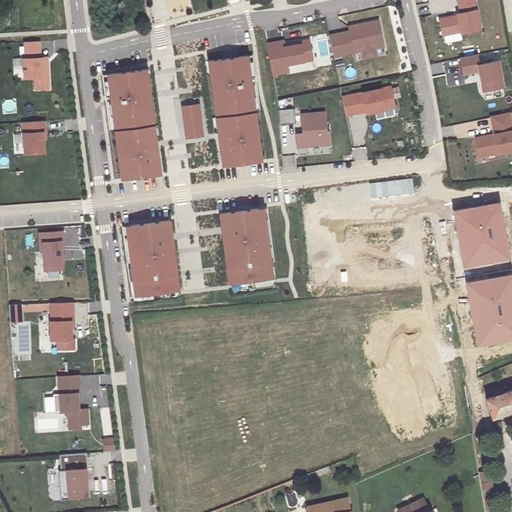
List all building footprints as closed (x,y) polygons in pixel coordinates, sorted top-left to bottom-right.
[(486,30),(479,0),(463,0),(466,14),(462,14),(463,16),(445,20),(448,36),(466,32),(467,33),(486,30)] [(419,16),(431,14),(429,3),(417,5),(419,16)] [(384,45),(379,20),(349,26),(350,30),(330,34),(334,55),(363,50),(375,47),(384,45)] [(42,57),(41,40),(26,41),(27,57),(25,57),(26,77),(37,77),(37,89),(51,88),(49,64),(45,64),(45,56),(42,57)] [(285,41),(269,43),(275,74),(291,71),(289,64),(314,60),(311,40),(302,42),(302,44),(286,47),(285,41)] [(375,47),(363,50),(364,57),(376,55),(375,47)] [(252,54),(208,60),(222,164),(260,159),(254,111),(259,110),(252,54)] [(484,65),(482,55),(467,58),(470,74),(485,71),(489,91),(509,87),(504,61),(484,65)] [(164,171),(150,68),(107,72),(113,118),(114,129),(119,128),(126,176),(164,171)] [(390,86),(343,95),(347,115),(394,105),(390,86)] [(201,135),(197,103),(180,105),(185,137),(201,135)] [(280,123),(295,122),(294,108),(279,109),(280,123)] [(297,145),(330,143),(329,130),(326,130),(325,111),(301,113),(302,132),(296,133),(297,145)] [(498,124),(511,121),(511,113),(496,117),(498,124)] [(47,130),(47,119),(24,121),(26,152),(46,151),(45,137),(45,130),(47,130)] [(511,151),(511,121),(498,124),(500,137),(496,137),(496,135),(481,138),(484,150),(492,148),(493,155),(511,151)] [(453,126),(442,127),(443,139),(455,137),(453,126)] [(493,155),(492,148),(484,150),(485,157),(493,155)] [(499,205),(457,213),(467,267),(508,259),(499,205)] [(273,206),(227,212),(236,282),(279,276),(277,261),(280,260),(273,206)] [(176,219),(131,224),(138,278),(141,278),(143,293),(186,288),(176,219)] [(63,231),(40,233),(42,271),(65,269),(63,231)] [(511,282),(511,279),(469,286),(479,344),(511,338),(511,282)] [(75,303),(51,303),(52,340),(58,340),(76,340),(75,303)] [(299,361),(431,352),(428,310),(281,322),(283,362),(299,361)] [(238,316),(241,333),(258,331),(256,314),(238,316)] [(261,322),(271,463),(297,460),(305,460),(304,435),(299,361),(283,362),(281,322),(261,322)] [(76,350),(76,340),(58,340),(59,350),(76,350)] [(58,377),(59,394),(54,394),(56,411),(68,410),(84,409),(82,392),(82,376),(58,377)] [(511,392),(487,402),(495,420),(511,413),(511,392)] [(109,407),(99,408),(104,437),(113,435),(109,407)] [(84,409),(68,410),(69,426),(90,425),(89,409),(84,409)] [(342,431),(304,435),(305,460),(342,445),(342,431)] [(105,451),(116,450),(115,436),(104,437),(105,451)] [(88,453),(57,455),(61,500),(91,497),(88,453)] [(489,472),(479,473),(486,508),(496,506),(489,472)] [(347,498),(323,503),(325,511),(340,511),(350,510),(347,498)] [(340,511),(325,511),(323,503),(306,506),(307,511),(350,511),(350,510),(340,511)]
